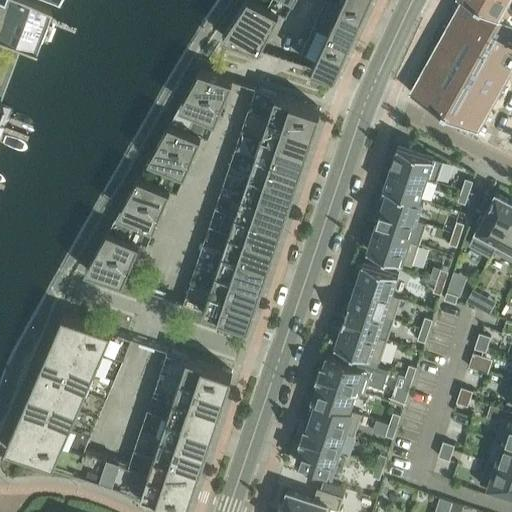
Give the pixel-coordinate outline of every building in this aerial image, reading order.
[(0,0),(0,34),(34,47),(50,5),(37,0),(0,0)] [(280,13),(255,0),(247,0),(222,36),(261,49),(280,13)] [(369,0),(343,0),(341,5),(363,15),(369,0)] [(511,0),(462,0),(412,92),(478,129),(511,67),(511,0)] [(363,15),(341,5),(329,31),(350,41),(363,15)] [(313,66),(335,74),(350,41),(329,31),(313,66)] [(234,80),(201,69),(170,122),(190,131),(197,113),(216,121),(234,80)] [(321,109),(256,87),(249,109),(269,116),(270,115),(315,130),(321,109)] [(270,115),(269,116),(263,134),(308,149),(315,130),(270,115)] [(202,136),(190,131),(170,122),(147,163),(148,164),(151,160),(186,174),(202,136)] [(308,149),(263,134),(257,153),(302,168),(308,149)] [(391,166),(427,178),(437,181),(444,161),(434,157),(434,156),(399,145),(391,166)] [(302,168),(257,153),(250,173),(295,188),(302,168)] [(385,187),(424,200),(424,199),(421,197),(427,178),(391,166),(385,187)] [(295,188),(250,173),(244,192),(289,207),(295,188)] [(171,189),(141,176),(142,176),(140,175),(109,229),(129,238),(136,220),(155,228),(171,189)] [(462,190),(470,192),(474,181),(466,178),(462,190)] [(424,200),(385,187),(384,188),(388,189),(385,198),(381,196),(378,205),(382,206),(382,208),(417,220),(424,200)] [(470,192),(462,190),(458,201),(466,204),(470,192)] [(289,207),(244,192),(237,211),(282,226),(289,207)] [(499,242),(511,217),(511,201),(496,193),(484,217),(481,215),(476,225),(479,227),(477,230),(499,242)] [(375,229),(419,244),(420,243),(411,240),(417,220),(382,208),(375,229)] [(282,226),(237,211),(231,231),(276,246),(282,226)] [(511,217),(499,242),(494,250),(511,259),(511,217)] [(461,235),(465,223),(457,221),(453,232),(461,235)] [(141,243),(129,238),(109,229),(86,269),(124,282),(141,243)] [(419,244),(375,229),(368,250),(412,265),(419,244)] [(276,246),(231,231),(224,250),(269,265),(276,246)] [(461,235),(453,232),(450,244),(457,246),(461,235)] [(269,265),(224,250),(218,269),(263,284),(269,265)] [(401,298),(401,297),(392,294),(399,274),(363,262),(362,265),(358,264),(355,272),(360,273),(356,283),(401,298)] [(437,280),(445,282),(449,271),(441,268),(437,280)] [(218,269),(212,288),(211,289),(256,304),(263,284),(218,269)] [(445,282),(437,280),(434,291),(441,294),(445,282)] [(212,288),(191,281),(184,302),(249,324),(256,304),(211,289),(212,288)] [(401,298),(356,283),(350,304),(394,319),(401,298)] [(468,300),(491,312),(499,299),(475,286),(468,300)] [(447,291),(445,299),(456,303),(459,295),(447,291)] [(343,324),(387,339),(388,338),(379,335),(385,317),(394,320),(394,319),(350,304),(343,324)] [(133,338),(64,315),(55,334),(104,351),(104,352),(126,359),(133,338)] [(429,330),(433,319),(425,316),(422,328),(429,330)] [(387,339),(343,324),(336,346),(380,361),(387,339)] [(429,330),(422,328),(418,339),(426,342),(429,330)] [(489,344),(491,336),(480,332),(477,340),(489,344)] [(104,351),(55,334),(47,353),(96,370),(104,352),(104,351)] [(477,340),(475,348),(486,351),(489,344),(477,340)] [(233,372),(168,350),(161,371),(181,378),(182,377),(227,392),(233,372)] [(96,370),(47,353),(39,372),(88,388),(96,370)] [(365,392),(372,371),(328,356),(325,366),(321,364),(317,376),(365,392)] [(406,376),(413,378),(417,367),(409,364),(406,376)] [(88,388),(39,372),(31,391),(80,407),(88,388)] [(365,392),(317,376),(316,377),(320,378),(314,398),(362,414),(363,413),(350,409),(356,390),(365,393),(365,392)] [(413,378),(406,376),(402,387),(410,390),(413,378)] [(227,392),(182,377),(181,378),(175,396),(220,411),(227,392)] [(462,386),(459,394),(471,398),(473,390),(462,386)] [(80,407),(31,391),(23,409),(71,426),(80,407)] [(468,406),(471,398),(459,394),(457,402),(468,406)] [(220,411),(175,396),(169,416),(214,431),(220,411)] [(362,414),(314,398),(313,399),(317,400),(314,410),(311,408),(308,418),(311,419),(311,420),(355,435),(362,414)] [(71,426),(23,409),(15,428),(63,445),(64,444),(71,426)] [(390,423),(398,426),(401,415),(394,412),(390,423)] [(214,431),(169,416),(162,435),(207,450),(214,431)] [(495,439),(511,444),(511,419),(502,416),(495,439)] [(300,439),(349,455),(349,454),(340,451),(346,433),(355,436),(355,435),(311,420),(308,428),(304,427),(300,439)] [(398,426),(390,423),(386,435),(394,437),(398,426)] [(64,444),(63,445),(15,428),(6,448),(100,480),(108,456),(86,448),(85,451),(64,444)] [(207,450),(162,435),(156,454),(201,469),(207,450)] [(349,455),(300,439),(300,440),(304,441),(297,462),(341,477),(349,455)] [(487,461),(511,468),(511,444),(495,439),(494,440),(503,443),(497,463),(488,460),(487,461)] [(444,441),(441,448),(453,452),(455,444),(444,441)] [(450,460),(453,452),(441,448),(439,456),(450,460)] [(376,464),(384,467),(388,455),(380,453),(376,464)] [(156,454),(150,473),(149,474),(194,489),(201,469),(156,454)] [(187,509),(194,489),(149,474),(150,473),(129,466),(130,463),(108,456),(100,480),(187,509)] [(511,468),(487,461),(480,483),(511,493),(511,468)] [(384,467),(376,464),(372,476),(380,478),(384,467)] [(288,490),(280,511),(330,511),(332,508),(339,510),(344,496),(318,487),(314,498),(288,490)] [(436,511),(462,511),(466,502),(441,495),(436,511)]
